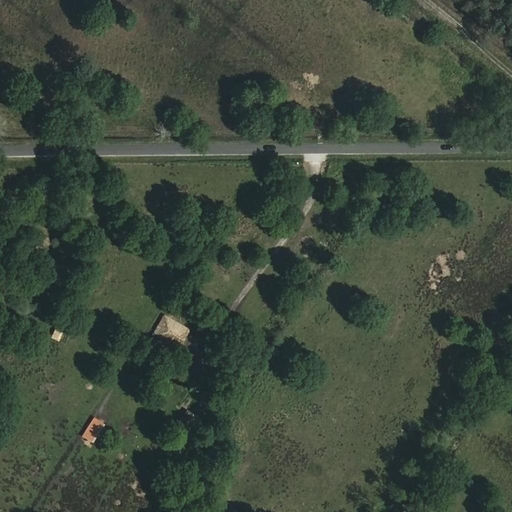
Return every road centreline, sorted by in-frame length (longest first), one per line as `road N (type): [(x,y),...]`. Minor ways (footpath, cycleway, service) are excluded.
road 1 (tertiary): [(0,154),(511,148)]
road 2 (track): [(511,74),(414,0)]
